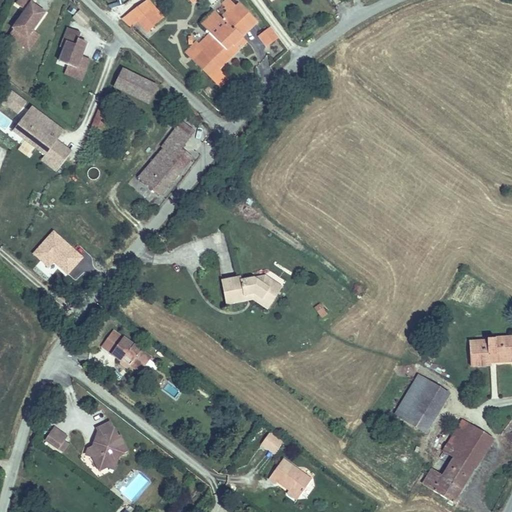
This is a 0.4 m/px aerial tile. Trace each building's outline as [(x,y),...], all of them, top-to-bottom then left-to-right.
[(207,39),(197,49),(213,65),(215,63),(228,51),(221,45),(227,39),(230,43),(237,36),(235,33),(251,19),(232,1),(218,15),(215,12),(202,24),(216,38),(211,42),(207,39)] [(78,8),(70,16),(81,26),(89,18),(78,8)] [(198,21),(202,24),(215,12),(211,9),(198,21)] [(39,19),(25,10),(9,36),(22,45),(39,19)] [(139,11),(131,20),(142,30),(150,20),(139,11)] [(266,42),(276,35),(268,25),(258,32),(266,42)] [(63,50),(65,43),(74,46),(76,40),(78,33),(66,29),(61,42),(59,48),(63,50)] [(221,45),(228,51),(240,39),(237,36),(230,43),(227,39),(221,45)] [(65,43),(63,50),(58,63),(66,66),(75,70),(79,57),(84,43),(76,40),(74,46),(65,43)] [(187,52),(206,71),(213,65),(197,49),(194,45),(187,52)] [(88,60),(79,57),(75,70),(66,66),(63,75),(72,78),(80,81),(83,73),(88,60)] [(206,71),(215,80),(224,71),(215,63),(213,65),(206,71)] [(113,88),(149,102),(158,83),(121,69),(113,88)] [(20,111),(27,99),(11,90),(4,102),(20,111)] [(101,131),(109,107),(98,103),(89,126),(101,131)] [(58,139),(66,128),(31,104),(12,131),(45,154),(40,160),(57,172),(73,150),(58,139)] [(173,171),(180,164),(172,156),(180,147),(196,130),(178,113),(155,138),(157,140),(127,171),(154,198),(176,174),(173,171)] [(180,147),(172,156),(180,164),(173,171),(176,174),(192,158),(180,147)] [(93,166),(86,175),(94,181),(101,172),(93,166)] [(89,241),(96,234),(81,219),(74,226),(89,241)] [(40,260),(35,266),(49,278),(57,268),(67,277),(85,257),(54,229),(32,253),(40,260)] [(240,274),(235,251),(230,252),(225,232),(217,234),(226,277),(240,274)] [(235,279),(216,282),(221,308),(237,305),(237,298),(248,296),(254,300),(262,291),(270,296),(275,289),(261,278),(236,282),(235,279)] [(270,296),(262,291),(254,300),(248,296),(237,298),(237,305),(247,303),(258,311),(270,296)] [(313,308),(321,318),(327,314),(319,303),(313,308)] [(491,358),(500,356),(499,349),(507,348),(504,335),(478,340),(479,343),(462,345),(465,366),(484,362),(483,355),(491,354),(491,358)] [(110,338),(99,354),(116,367),(120,361),(130,368),(128,371),(136,376),(145,363),(110,338)] [(130,368),(120,361),(116,367),(115,369),(125,376),(128,371),(130,368)] [(162,379),(157,386),(176,397),(180,390),(162,379)] [(411,380),(391,421),(397,424),(402,414),(418,383),(411,380)] [(402,414),(397,424),(424,437),(443,396),(418,383),(402,414)] [(458,503),(477,464),(467,459),(473,448),(482,454),(486,445),(467,435),(470,430),(472,427),(460,421),(444,453),(453,457),(443,479),(434,474),(427,488),(458,503)] [(111,427),(95,433),(100,447),(97,448),(90,445),(88,452),(80,452),(81,458),(88,458),(94,475),(105,471),(111,473),(118,462),(127,458),(120,440),(117,441),(111,427)] [(467,435),(486,445),(489,440),(470,430),(467,435)] [(49,433),(43,442),(56,450),(61,443),(62,441),(49,433)] [(265,433),(258,443),(262,446),(269,436),(265,433)] [(269,436),(262,446),(269,451),(276,441),(269,436)] [(61,443),(56,450),(62,455),(67,447),(61,443)] [(473,448),(467,459),(477,464),(482,454),(473,448)] [(276,480),(286,488),(297,495),(309,477),(279,457),(265,477),(273,483),(276,480)] [(284,491),(294,499),(297,495),(286,488),(284,491)]
